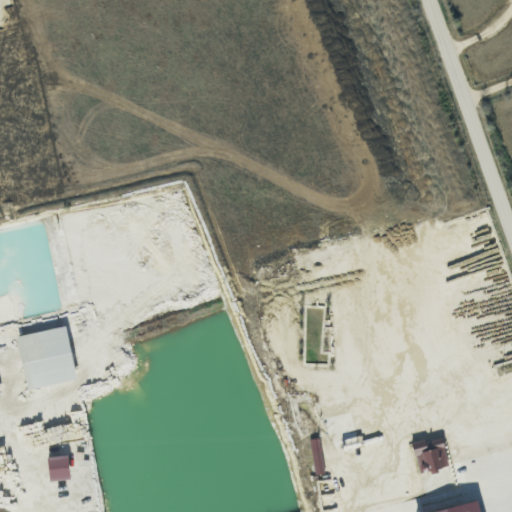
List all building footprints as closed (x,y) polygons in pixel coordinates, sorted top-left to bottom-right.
[(16,335),(26,389),(76,379),(66,326),(16,335)] [(416,459),(417,459),(420,473),(449,465),(441,436),(412,444),(416,459)] [(313,474),(322,473),(319,438),(310,439),(313,474)] [(69,479),(68,455),(47,456),(49,480),(69,479)] [(481,511),(479,501),(429,511),(481,511)]
